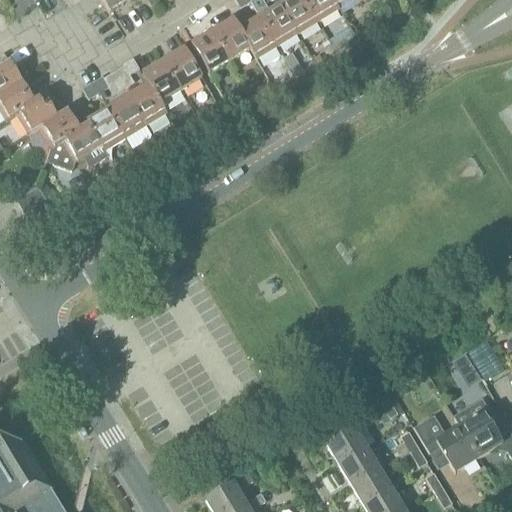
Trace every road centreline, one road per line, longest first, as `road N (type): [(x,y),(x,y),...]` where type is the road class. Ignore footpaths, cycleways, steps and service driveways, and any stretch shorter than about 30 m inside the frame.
road 1 (residential): [(34,302),(432,60)]
road 2 (residential): [(160,511),(34,302)]
road 3 (residential): [(0,39),(29,22),(85,67),(201,0)]
